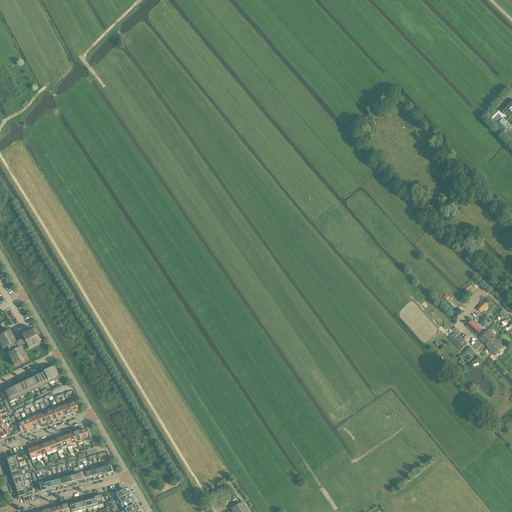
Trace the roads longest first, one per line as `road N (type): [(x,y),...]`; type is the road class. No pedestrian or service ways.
road 1 (track): [(50,0),(82,60),(356,440),(359,457),(319,485),(338,511)]
road 2 (residential): [(12,509),(128,476)]
